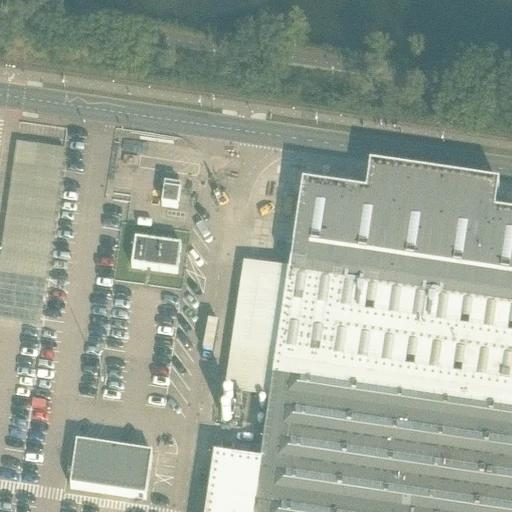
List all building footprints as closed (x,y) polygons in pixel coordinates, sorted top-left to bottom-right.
[(166,187),(163,205),(176,207),(179,189),(166,187)] [(478,255),(511,259),(511,191),(488,188),(478,255)] [(181,249),(147,244),(135,242),(132,268),(177,274),(181,249)] [(260,466),(214,459),(206,511),(511,511),(511,303),(290,270),(261,466),(260,466)] [(97,348),(163,358),(172,294),(107,284),(97,348)] [(143,499),(149,457),(75,446),(69,488),(143,499)]
